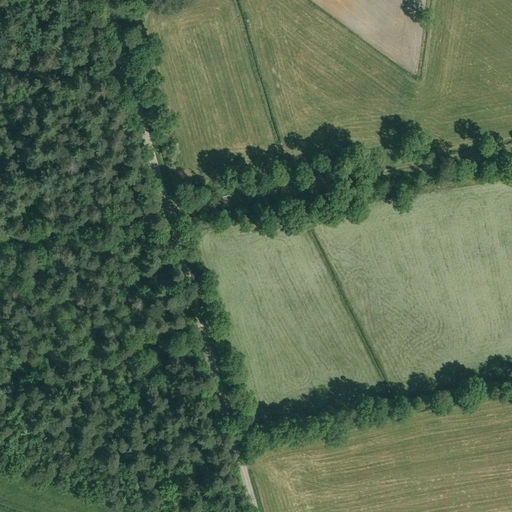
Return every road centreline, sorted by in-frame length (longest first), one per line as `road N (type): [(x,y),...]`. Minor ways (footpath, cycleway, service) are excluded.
road 1 (unclassified): [(254,511),(105,0)]
road 2 (track): [(0,243),(511,154)]
road 3 (track): [(126,72),(0,69)]
